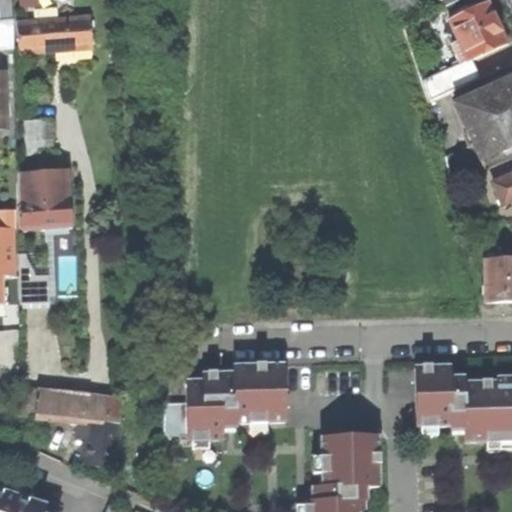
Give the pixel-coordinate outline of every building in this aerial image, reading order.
[(11,0),(0,0),(0,22),(13,21),(11,0)] [(441,0),(445,8),(462,0),(441,0)] [(489,4),(451,22),(468,61),(469,63),(473,61),(508,44),(501,29),(489,4)] [(63,51),(92,49),(90,19),(19,25),(21,55),(63,51)] [(13,21),(0,22),(0,49),(14,48),(13,21)] [(482,79),(473,61),(469,63),(468,61),(426,81),(432,102),(482,79)] [(511,81),(457,107),(474,146),(481,161),(511,147),(511,81)] [(53,122),(26,122),(26,157),(54,156),(53,122)] [(485,170),(481,161),(474,146),(447,159),(451,186),(485,170)] [(47,231),(71,229),(68,175),(22,178),(24,232),(47,231)] [(511,176),(494,185),(504,206),(510,204),(511,209),(511,176)] [(15,214),(0,214),(0,278),(15,278),(13,233),(16,233),(15,214)] [(327,291),(326,242),(272,244),(273,292),(327,291)] [(35,250),(28,250),(28,296),(40,296),(40,258),(35,258),(35,250)] [(511,256),(496,257),(496,261),(485,261),(486,304),(505,304),(511,303),(511,256)] [(186,384),(186,405),(187,437),(188,443),(224,442),(224,438),(232,437),(236,437),(235,426),(286,424),(285,368),(234,369),(234,374),(203,376),(204,383),(186,384)] [(417,429),(451,429),(451,438),(459,438),(464,438),(464,444),(511,442),(511,383),(465,385),(465,380),(451,380),(451,369),(415,369),(417,429)] [(40,391),(0,386),(0,397),(9,400),(9,403),(21,406),(37,408),(40,391)] [(91,396),(40,391),(37,408),(36,418),(80,423),(79,438),(86,439),(88,424),(91,396)] [(123,400),(91,396),(88,424),(86,439),(82,467),(102,469),(114,470),(119,436),(123,400)] [(164,438),(187,437),(186,405),(164,406),(164,438)] [(20,415),(36,418),(37,408),(21,406),(20,415)] [(378,439),(321,440),(321,468),(322,488),(310,489),(311,503),(306,503),(305,511),(365,511),(365,504),(368,504),(367,490),(379,490),(378,439)] [(0,511),(32,511),(35,505),(0,494),(0,511)]
